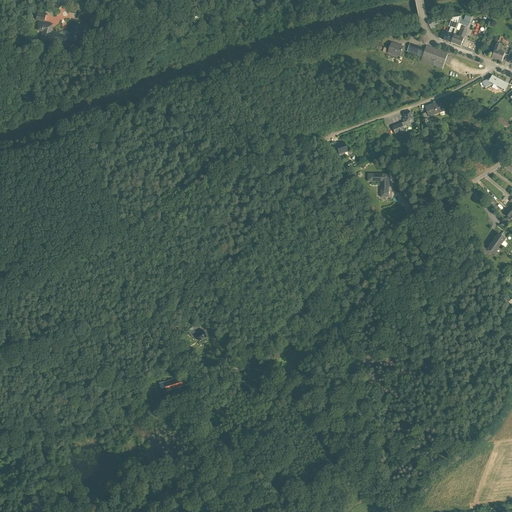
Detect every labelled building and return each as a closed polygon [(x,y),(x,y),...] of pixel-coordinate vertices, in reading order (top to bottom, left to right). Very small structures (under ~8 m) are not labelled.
[(46,14),(37,12),(36,20),(44,22),(46,14)] [(467,18),(465,17),(464,20),(460,19),(459,24),(468,27),(472,18),(468,17),(467,18)] [(71,34),(70,37),(73,38),(72,39),(73,39),(78,40),(82,22),(74,21),(71,34)] [(458,24),(454,23),(454,22),(451,21),(449,27),(452,28),(456,30),(458,24)] [(52,25),(39,22),(38,29),(42,30),(41,32),(43,32),(41,38),(49,40),(67,43),(68,36),(63,35),(62,38),(60,37),(60,36),(59,36),(50,34),(52,25)] [(462,27),(459,37),(464,39),(467,29),(462,27)] [(71,34),(68,34),(67,32),(65,32),(64,33),(62,32),(60,34),(59,36),(60,36),(60,37),(62,38),(63,35),(68,36),(67,43),(68,44),(68,45),(69,47),(72,48),(74,46),(75,43),(74,41),(73,41),(73,39),(72,39),(73,38),(70,37),(71,34)] [(446,33),(446,32),(445,35),(444,34),(443,36),(445,37),(443,40),(451,43),(454,35),(450,34),(446,33)] [(459,37),(454,35),(451,43),(461,47),(461,46),(463,47),(464,44),(462,44),(464,39),(459,37)] [(511,41),(503,39),(502,43),(501,44),(511,48),(511,41)] [(403,48),(392,44),(390,48),(389,53),(399,57),(403,48)] [(421,57),(424,50),(410,44),(407,52),(421,57)] [(448,54),(426,46),(422,58),(421,61),(442,69),(448,54)] [(499,51),(495,50),(492,58),(502,62),(505,54),(499,51)] [(505,83),(493,76),(491,78),(483,83),(486,88),(494,84),(502,89),(501,90),(504,91),(508,84),(505,82),(505,83)] [(439,102),(425,107),(429,117),(440,112),(439,108),(441,107),(439,102)] [(411,112),(403,115),(405,119),(404,120),(405,122),(406,122),(412,120),(414,119),(411,112)] [(402,123),(393,127),(395,134),(397,133),(404,131),(405,130),(403,126),(402,123)] [(336,146),(335,146),(336,149),(339,156),(342,154),(342,153),(347,152),(344,142),(336,146)] [(389,174),(368,174),(368,182),(381,182),(381,197),(392,197),(392,187),(389,187),(389,179),(389,174)] [(505,238),(499,233),(496,237),(493,241),(500,246),(505,238)] [(500,246),(493,241),(490,246),(487,249),(494,254),(500,246)] [(202,331),(195,335),(199,341),(206,337),(202,331)] [(185,377),(175,380),(177,388),(188,385),(185,377)] [(175,380),(164,384),(166,391),(177,388),(175,380)]
